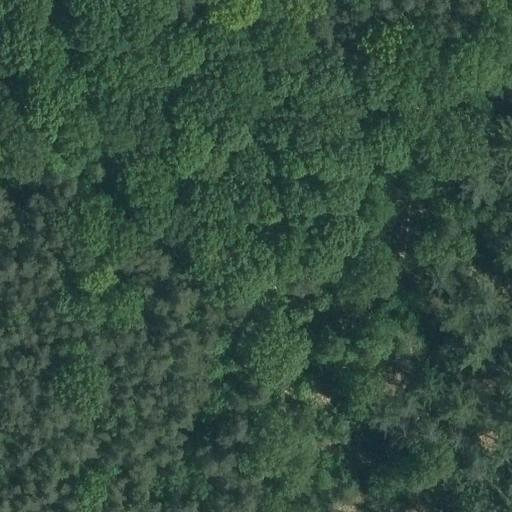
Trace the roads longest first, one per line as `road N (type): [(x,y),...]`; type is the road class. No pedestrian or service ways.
road 1 (track): [(319,285),(213,250),(136,204),(44,109),(0,32)]
road 2 (track): [(511,30),(355,164),(319,285)]
road 3 (track): [(319,285),(252,511)]
